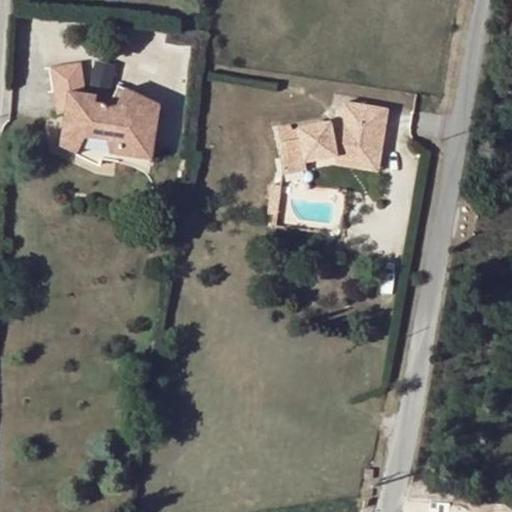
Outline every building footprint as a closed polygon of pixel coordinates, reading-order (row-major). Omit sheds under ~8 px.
[(68,93),(86,95),(81,64),(49,69),(56,118),(64,116),(68,93)] [(118,145),(118,157),(152,161),(160,107),(123,91),(116,107),(96,105),(87,104),(86,95),(68,93),(64,116),(59,144),(60,148),(76,156),(86,139),(107,143),(118,145)] [(87,104),(96,105),(97,97),(86,95),(87,104)] [(304,160),(337,155),(359,158),(360,155),(379,159),(387,111),(344,103),(341,122),(329,120),(328,124),(278,131),(281,164),(304,160)] [(109,156),(118,157),(118,145),(107,143),(109,156)] [(337,155),(336,165),(377,171),(379,159),(360,155),(359,158),(337,155)] [(281,164),(282,176),(306,171),(304,160),(281,164)] [(269,199),(267,215),(277,215),(279,200),(269,199)] [(364,479),(372,480),(373,469),(365,469),(364,479)]
